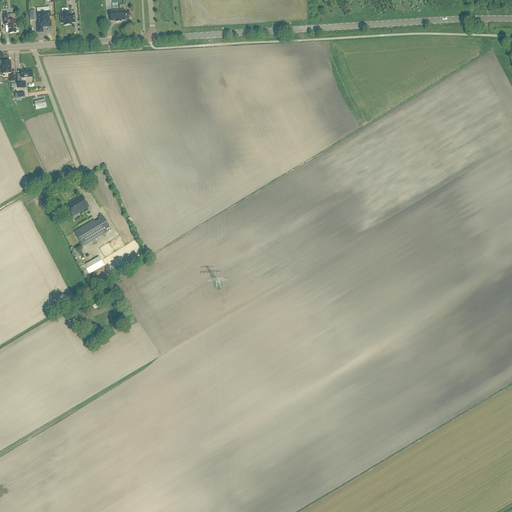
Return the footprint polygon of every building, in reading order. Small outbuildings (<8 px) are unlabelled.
[(126,17),(125,17),(125,11),(110,12),(110,22),(115,21),(115,23),(120,23),(120,21),(126,21),(125,18),(126,18),(126,17)] [(47,27),(51,27),(50,22),(49,22),(49,17),(50,17),(49,12),(36,13),(37,19),(38,19),(39,24),(37,24),(38,33),(42,33),(42,28),(47,27)] [(9,16),(7,16),(7,13),(3,13),(3,17),(4,22),(4,26),(8,25),(9,34),(16,34),(15,25),(14,25),(14,21),(10,22),(9,16)] [(64,24),(64,26),(71,26),(71,24),(75,23),(74,14),(67,15),(67,13),(62,13),(62,15),(60,15),(61,24),(64,24)] [(2,75),(11,75),(10,63),(5,63),(5,62),(0,62),(0,67),(2,67),(2,75)] [(21,82),(21,78),(32,78),(31,71),(20,71),(21,74),(17,75),(18,89),(25,88),(25,82),(21,82)] [(44,100),(34,103),(36,110),(46,107),(46,106),(46,105),(45,104),(44,100)] [(65,207),(72,218),(89,208),(81,196),(67,204),(67,205),(65,207)] [(94,221),(74,232),(83,247),(111,230),(102,216),(98,218),(100,221),(95,224),(94,221)] [(87,275),(104,266),(99,257),(82,267),(87,275)]
